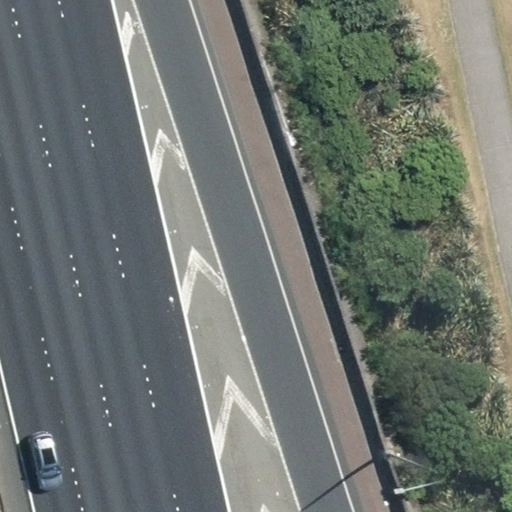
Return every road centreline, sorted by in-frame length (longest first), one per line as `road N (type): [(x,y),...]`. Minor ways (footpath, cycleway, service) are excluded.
road 1 (motorway): [(164,0),(330,511)]
road 2 (motorway): [(0,143),(84,511)]
